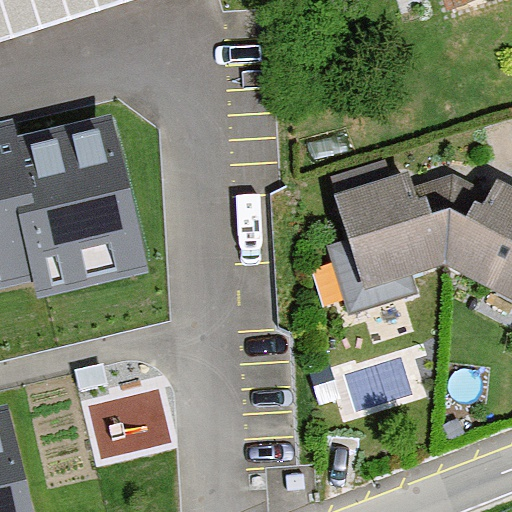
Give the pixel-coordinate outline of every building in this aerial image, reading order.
[(0,0),(0,42),(134,0),(0,0)] [(511,0),(442,0),(448,20),(511,1),(511,0)] [(13,119),(0,121),(0,287),(34,280),(38,299),(46,297),(149,274),(113,114),(17,136),(14,123),(13,119)] [(447,266),(449,222),(452,174),(414,188),(408,172),(335,195),(347,238),(324,246),(348,317),(406,297),(418,295),(413,275),(447,266)] [(452,174),(449,222),(447,266),(511,299),(511,187),(498,179),(490,192),(452,174)] [(0,511),(31,511),(6,406),(0,406),(0,511)]
